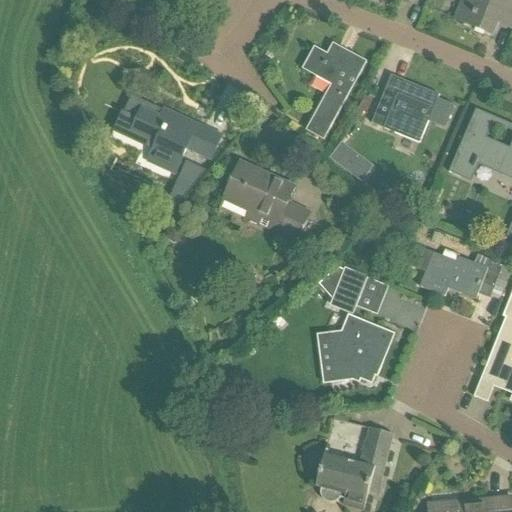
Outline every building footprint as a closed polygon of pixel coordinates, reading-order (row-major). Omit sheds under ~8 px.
[(509,30),(511,23),(511,0),(463,0),(454,23),(492,38),(497,25),(509,30)] [(367,64),(335,47),(329,57),(314,49),(302,71),(331,87),(306,132),(324,142),(367,64)] [(392,76),(371,124),(420,145),(430,121),(444,127),(453,106),(439,100),(440,97),(392,76)] [(373,101),(364,97),(358,110),(366,114),(373,101)] [(143,112),(133,135),(157,146),(149,162),(176,174),(188,149),(195,153),(211,160),(221,138),(171,115),(167,123),(143,112)] [(476,112),(451,170),(470,179),(477,163),(508,176),(511,177),(511,156),(485,144),(495,120),(476,112)] [(297,243),(310,215),(288,205),(295,189),(240,164),(224,200),(249,211),(245,220),(268,229),(297,243)] [(175,210),(207,171),(206,171),(204,173),(187,166),(176,191),(186,195),(174,209),(175,210)] [(344,246),(355,234),(346,224),(334,235),(344,246)] [(165,236),(166,240),(174,245),(178,244),(182,238),(181,234),(174,229),(169,230),(165,236)] [(423,249),(417,264),(428,268),(420,289),(445,299),(448,292),(476,303),(479,296),(490,300),(494,290),(503,267),(491,262),(491,261),(478,256),(475,264),(459,258),(457,264),(433,254),(434,254),(423,249)] [(345,271),(338,268),(319,285),(333,301),(330,307),(353,316),(369,278),(345,269),(345,271)] [(504,319),(480,381),(493,386),(511,393),(511,399),(511,403),(511,365),(509,364),(511,354),(511,292),(509,300),(502,318),(504,319)] [(343,332),(317,335),(323,384),(352,380),(359,383),(361,380),(372,384),(375,376),(377,377),(394,336),(349,317),(343,332)] [(381,480),(393,435),(370,429),(360,466),(324,457),(325,453),(321,452),(318,452),(314,453),(311,455),(309,458),(307,461),(307,465),(309,468),(311,472),(314,474),(319,476),(316,487),(322,488),(320,493),(321,496),(322,499),(325,502),(328,503),(332,504),(336,503),(339,502),(341,499),(345,501),(344,506),(365,511),(373,478),(381,480)] [(511,511),(511,499),(431,507),(431,511),(511,511)]
